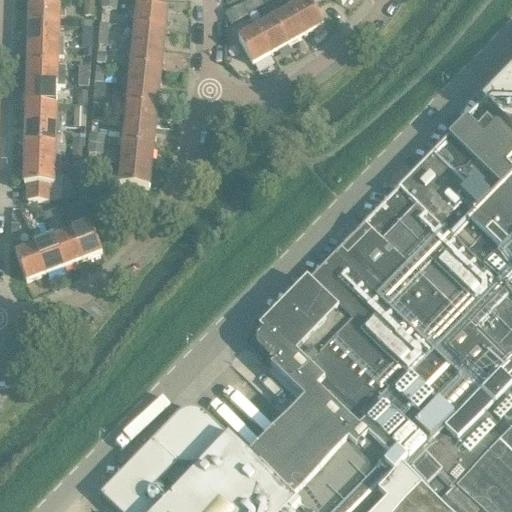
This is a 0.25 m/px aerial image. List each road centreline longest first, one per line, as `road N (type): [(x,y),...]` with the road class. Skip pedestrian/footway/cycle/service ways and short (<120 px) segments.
road 1 (unclassified): [(54,511),(511,34)]
road 2 (residential): [(0,319),(74,299),(129,256),(171,206),(208,90)]
road 3 (residential): [(208,90),(256,101),(325,64),(390,0)]
